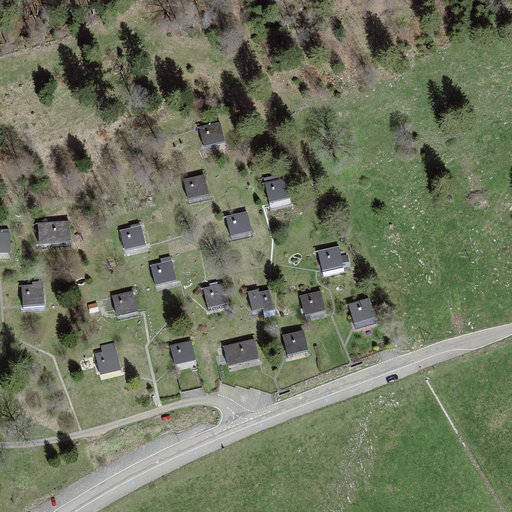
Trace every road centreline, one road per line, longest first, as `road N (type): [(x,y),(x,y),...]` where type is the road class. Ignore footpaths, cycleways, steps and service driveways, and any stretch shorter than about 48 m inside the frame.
road 1 (tertiary): [(511,327),(240,423)]
road 2 (residential): [(0,444),(81,433),(198,401),(223,405),(240,423)]
road 3 (track): [(420,354),(403,313),(405,285),(449,256),(511,188)]
road 4 (tertiary): [(240,423),(65,511)]
